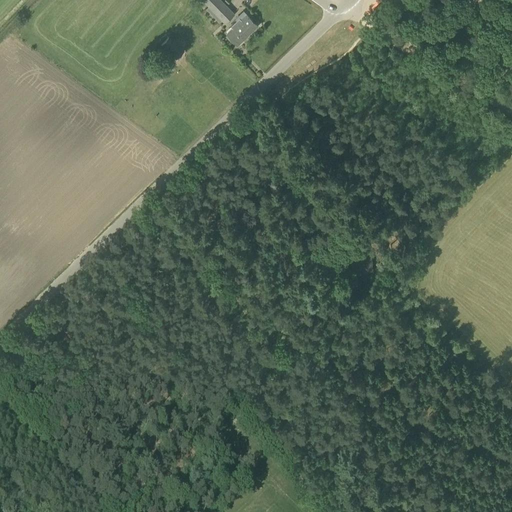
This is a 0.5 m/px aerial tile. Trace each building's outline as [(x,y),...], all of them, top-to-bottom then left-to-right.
[(202,0),(225,23),(234,14),(220,0),(202,0)] [(231,26),(233,28),(225,36),(230,41),(232,39),(238,44),(257,25),(246,14),(241,20),(239,17),(231,26)] [(176,59),(181,53),(170,44),(165,49),(176,59)] [(382,51),(392,55),(394,50),(384,46),(382,51)] [(372,270),(371,256),(351,258),(352,266),(356,266),(356,272),(372,270)]
